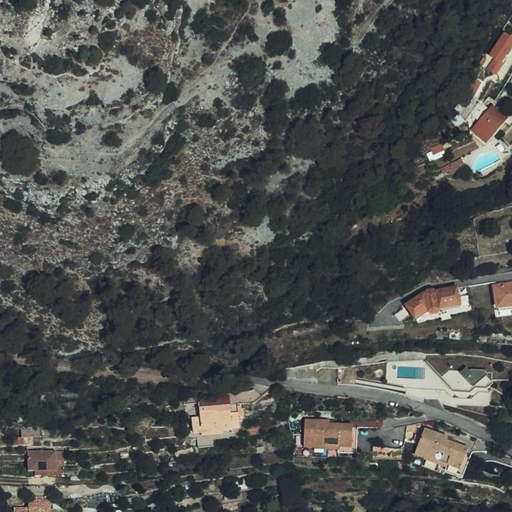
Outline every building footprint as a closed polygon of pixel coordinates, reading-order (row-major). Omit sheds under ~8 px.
[(511,37),(500,30),(484,52),(496,59),(511,37)] [(486,101),(474,117),(487,130),(501,114),(486,101)] [(471,121),(484,137),(489,131),(487,130),(474,117),(471,121)] [(427,284),(406,281),(404,299),(426,302),(428,305),(432,305),(435,303),(438,304),(457,299),(453,282),(436,285),(435,282),(429,281),(427,284)] [(511,281),(494,283),(496,303),(511,301),(511,281)] [(511,301),(496,303),(497,313),(511,311),(511,301)] [(426,364),(441,379),(449,372),(440,362),(423,361),(426,364)] [(492,384),(492,376),(466,372),(449,372),(441,379),(426,364),(425,381),(424,389),(445,390),(453,398),(470,399),(478,392),(488,393),(491,390),(492,384)] [(406,380),(405,387),(424,389),(425,381),(406,380)] [(211,405),(211,403),(189,405),(189,414),(181,415),(182,429),(191,428),(191,431),(214,429),(214,427),(223,426),(222,424),(231,423),(230,410),(221,410),(220,404),(211,405)] [(290,419),(291,433),(306,433),(306,419),(290,419)] [(331,419),(306,419),(306,433),(306,446),(317,446),(317,448),(353,448),(354,423),(331,422),(331,419)] [(417,429),(408,425),(404,431),(413,436),(417,429)] [(461,466),(469,444),(447,437),(448,434),(425,425),(416,452),(426,455),(425,457),(448,465),(449,461),(461,466)] [(14,438),(4,439),(4,446),(14,445),(14,438)] [(374,448),(374,458),(403,458),(403,447),(374,448)] [(20,470),(26,470),(49,468),(49,460),(55,459),(55,452),(54,448),(19,450),(20,470)] [(49,460),(49,468),(26,470),(27,475),(56,472),(55,459),(49,460)] [(48,511),(48,500),(26,501),(26,509),(12,510),(11,511),(48,511)]
